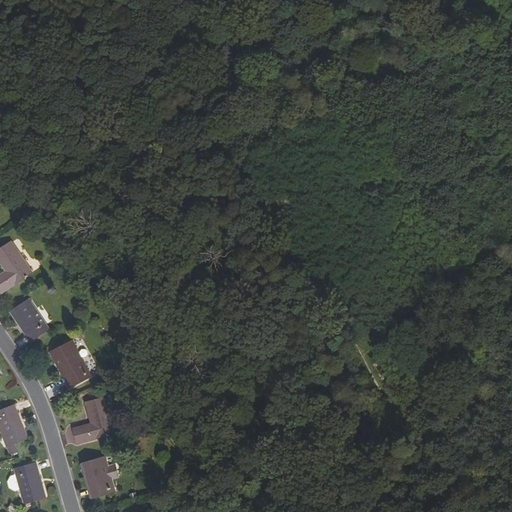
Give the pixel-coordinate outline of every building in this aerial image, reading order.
[(0,247),(0,262),(6,272),(0,275),(0,292),(31,272),(10,241),(0,247)] [(50,329),(29,299),(10,311),(30,341),(50,329)] [(93,369),(70,335),(52,348),(74,382),(93,369)] [(87,402),(93,422),(74,428),(78,442),(116,431),(107,396),(87,402)] [(33,434),(15,404),(0,412),(0,421),(14,446),(33,434)] [(106,457),(88,462),(94,485),(91,485),(95,497),(116,491),(106,457)] [(85,463),(91,485),(94,485),(88,462),(85,463)] [(45,497),(35,463),(15,469),(16,473),(14,474),(14,475),(11,476),(8,481),(10,487),(16,490),(20,488),(25,503),(45,497)]
